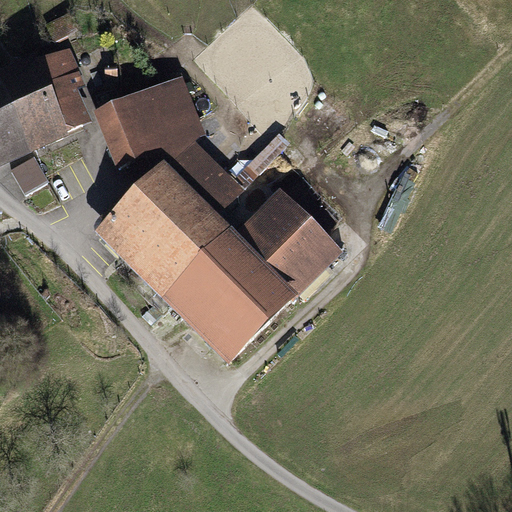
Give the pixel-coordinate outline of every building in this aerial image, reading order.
[(66,39),(59,23),(47,28),(54,44),(66,39)] [(66,55),(23,75),(34,101),(48,95),(65,133),(82,127),(68,95),(81,89),(66,55)] [(0,116),(11,111),(34,101),(23,75),(5,83),(1,73),(0,73),(0,116)] [(135,163),(147,192),(170,170),(190,164),(230,204),(241,193),(194,145),(200,139),(206,138),(183,82),(172,89),(125,107),(146,159),(135,163)] [(34,101),(11,111),(29,149),(65,133),(48,95),(34,101)] [(146,159),(125,107),(101,117),(121,168),(135,163),(146,159)] [(11,111),(0,116),(0,161),(29,149),(11,111)] [(280,140),(237,183),(245,190),(288,148),(280,140)] [(12,172),(26,197),(48,184),(34,160),(12,172)] [(126,261),(228,364),(298,296),(304,302),(332,275),(326,269),(336,258),(280,201),(234,247),(211,223),(230,204),(190,164),(170,170),(147,192),(111,228),(134,252),(126,261)]
